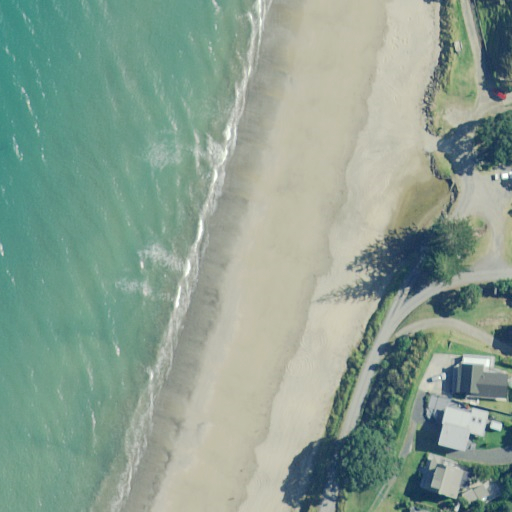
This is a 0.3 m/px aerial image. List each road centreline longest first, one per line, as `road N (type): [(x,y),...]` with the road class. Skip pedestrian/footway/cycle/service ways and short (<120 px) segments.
road 1 (unclassified): [(317,511),(358,356),(390,305),(441,275),(477,267)]
road 2 (unclassified): [(477,267),(489,234),(460,146),(481,86),(462,0)]
